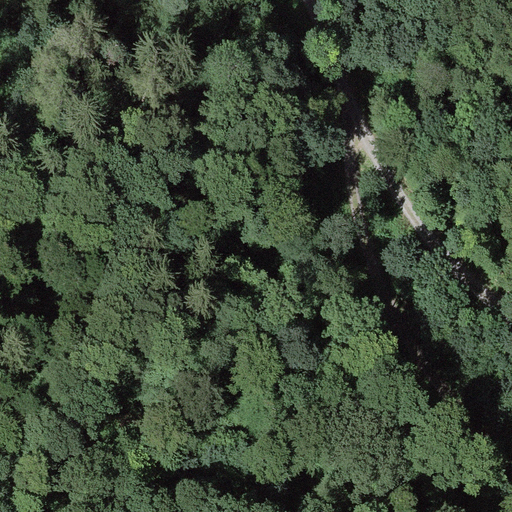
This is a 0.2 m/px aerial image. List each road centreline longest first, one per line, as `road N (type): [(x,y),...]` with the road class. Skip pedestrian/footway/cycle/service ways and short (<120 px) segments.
road 1 (track): [(341,87),(357,204),(392,305),(511,478)]
road 2 (track): [(511,312),(453,264),(400,199),(341,87)]
